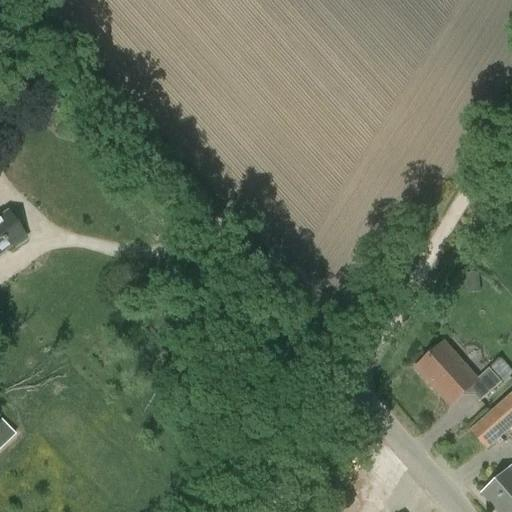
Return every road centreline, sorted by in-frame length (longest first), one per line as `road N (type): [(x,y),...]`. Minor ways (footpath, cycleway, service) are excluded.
road 1 (tertiary): [(463,511),(9,0)]
road 2 (track): [(511,122),(269,511)]
